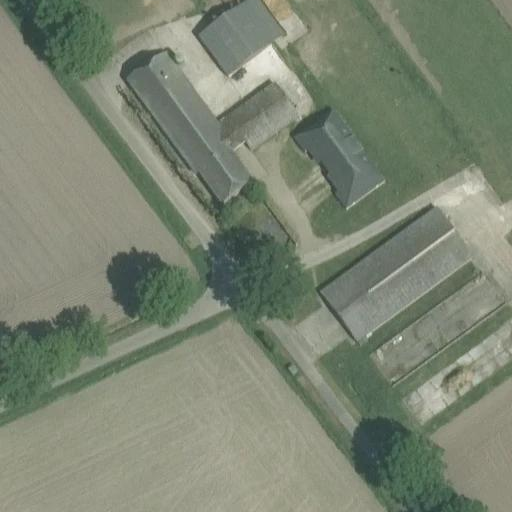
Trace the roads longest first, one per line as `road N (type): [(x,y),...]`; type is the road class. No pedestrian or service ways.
road 1 (unclassified): [(240,283),(198,213),(30,0)]
road 2 (unclassified): [(415,511),(240,283)]
road 3 (unclassified): [(0,404),(210,308),(240,283)]
